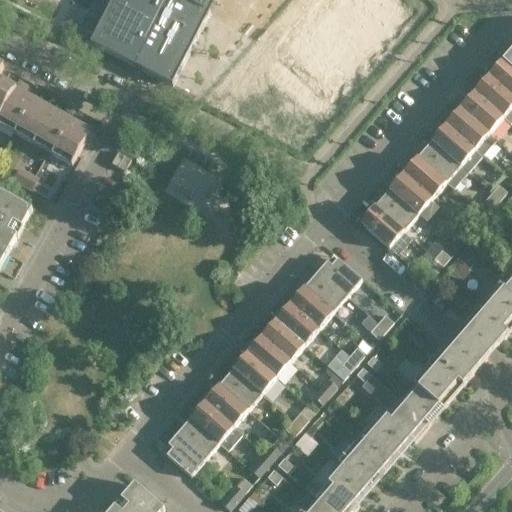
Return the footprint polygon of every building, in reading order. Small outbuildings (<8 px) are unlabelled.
[(96,37),(92,47),(136,69),(141,60),(165,72),(170,61),(182,67),(200,31),(189,25),(194,14),(171,2),(171,0),(97,0),(82,30),(96,37)] [(336,104),(415,13),(400,0),(292,0),(259,38),(336,104)] [(511,71),(511,54),(503,65),(507,69),(508,68),(511,71)] [(511,71),(508,68),(507,69),(502,75),(497,71),(489,80),(511,100),(511,71)] [(511,124),(511,100),(489,80),(480,91),(484,95),(480,100),(504,122),(510,127),(511,124)] [(0,117),(13,95),(0,88),(0,117)] [(0,117),(0,127),(15,136),(72,168),(89,138),(13,95),(0,117)] [(480,100),(473,108),(469,104),(461,112),(490,138),(504,122),(480,100)] [(496,143),(490,138),(461,112),(452,123),(456,127),(451,133),(482,160),(496,143)] [(451,133),(445,140),(440,136),(432,146),(467,176),(482,160),(451,133)] [(447,187),(453,192),(467,176),(432,146),(423,156),(428,160),(423,166),(447,187)] [(125,174),(132,162),(118,155),(112,167),(125,174)] [(423,166),(417,173),(412,169),(404,179),(433,204),(447,187),(423,166)] [(14,182),(23,187),(29,177),(20,171),(14,182)] [(39,182),(29,177),(23,187),(33,193),(39,182)] [(404,179),(395,189),(399,193),(394,198),(419,220),(433,204),(404,179)] [(499,189),(491,197),(500,205),(507,196),(499,189)] [(0,251),(8,256),(17,240),(18,240),(24,230),(23,229),(33,213),(0,194),(0,251)] [(492,214),(500,205),(491,197),(484,206),(492,214)] [(394,198),(388,205),(384,201),(376,211),(405,236),(419,220),(394,198)] [(507,223),(511,217),(511,212),(506,207),(498,216),(507,223)] [(366,231),(396,258),(411,241),(405,236),(376,211),(366,221),(371,225),(366,231)] [(470,222),(462,230),(471,238),(479,229),(470,222)] [(464,246),(471,238),(462,230),(455,239),(464,246)] [(0,270),(8,256),(0,251),(0,270)] [(442,253),(435,262),(444,269),(451,261),(442,253)] [(427,270),(436,278),(444,269),(435,262),(427,270)] [(332,270),(328,266),(319,275),(348,301),(363,284),(338,263),(332,270)] [(511,275),(460,336),(445,352),(373,435),(369,431),(339,466),(343,470),(306,511),(357,511),(360,509),(355,505),(363,496),(358,492),(369,480),(374,484),(391,464),(387,460),(398,447),(402,451),(410,442),(415,446),(431,427),(427,423),(438,410),(442,414),(452,402),(448,398),(459,386),(464,390),(489,361),(510,336),(505,333),(511,324),(511,275)] [(311,285),(315,289),(309,296),(334,317),(348,301),(319,275),(311,285)] [(304,302),(299,298),(291,308),(320,334),(334,317),(309,296),(304,302)] [(282,318),(287,322),(281,329),(305,350),(320,334),(291,308),(282,318)] [(386,318),(378,327),(387,334),(394,326),(386,318)] [(379,343),(387,334),(378,327),(371,335),(379,343)] [(276,335),(271,331),(262,341),(291,366),(305,350),(281,329),(276,335)] [(254,351),(258,354),(252,361),(277,383),(291,366),(262,341),(254,351)] [(357,351),(349,360),(358,367),(366,359),(357,351)] [(376,373),(382,366),(373,358),(367,365),(376,373)] [(351,376),(358,367),(349,360),(342,368),(351,376)] [(247,367),(243,363),(234,373),(263,399),(277,383),(252,361),(247,367)] [(371,378),(363,370),(356,377),(365,385),(371,378)] [(225,383),(230,387),(224,394),(248,415),(263,399),(234,373),(225,383)] [(328,384),(321,392),(329,400),(337,392),(328,384)] [(322,409),(329,400),(321,392),(313,401),(322,409)] [(219,400),(214,396),(205,406),(234,431),(248,415),(224,394),(219,400)] [(202,420),(196,426),(220,448),(228,454),(242,438),(234,431),(205,406),(197,416),(202,420)] [(300,416),(293,425),(301,432),(309,424),(300,416)] [(294,441),(301,432),(293,425),(285,433),(294,441)] [(190,432),(186,429),(177,438),(206,464),(220,448),(196,426),(190,432)] [(169,448),(173,452),(167,459),(192,481),(206,464),(177,438),(169,448)] [(264,457),(273,465),(284,452),(275,445),(264,457)] [(273,465),(264,457),(253,470),(262,478),(273,465)] [(286,475),(293,468),(284,461),(278,468),(286,475)] [(276,487),(282,480),(274,472),(267,480),(276,487)] [(244,481),(236,490),(244,498),(252,489),(244,481)] [(122,501),(114,510),(115,511),(113,511),(164,511),(139,490),(126,504),(122,501)] [(236,490),(221,507),(227,511),(232,511),(244,498),(236,490)]
